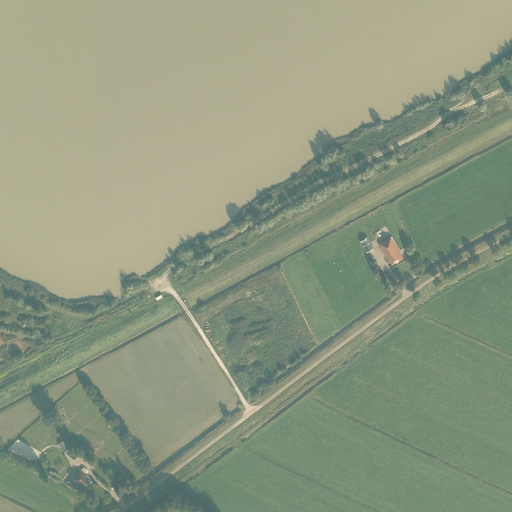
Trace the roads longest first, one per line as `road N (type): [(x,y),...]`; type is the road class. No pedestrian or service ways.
road 1 (unclassified): [(118,511),(398,301),(511,235)]
road 2 (track): [(511,83),(297,197),(158,284)]
road 3 (track): [(250,412),(166,286),(77,317),(0,285)]
